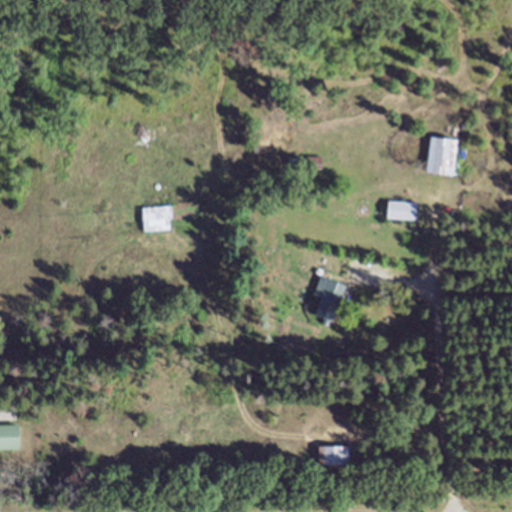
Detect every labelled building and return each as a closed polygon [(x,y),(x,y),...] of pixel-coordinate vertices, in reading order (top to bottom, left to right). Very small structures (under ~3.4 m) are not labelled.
[(458,150),(429,146),(424,182),(453,186),(458,150)] [(417,212),(385,212),(385,230),(417,230),(417,212)] [(142,241),(171,241),(171,217),(142,217),(142,241)] [(331,330),(345,296),(320,286),(306,320),(331,330)] [(17,435),(0,434),(0,459),(17,460),(17,435)] [(348,456),(318,456),(318,476),(348,476),(348,456)]
